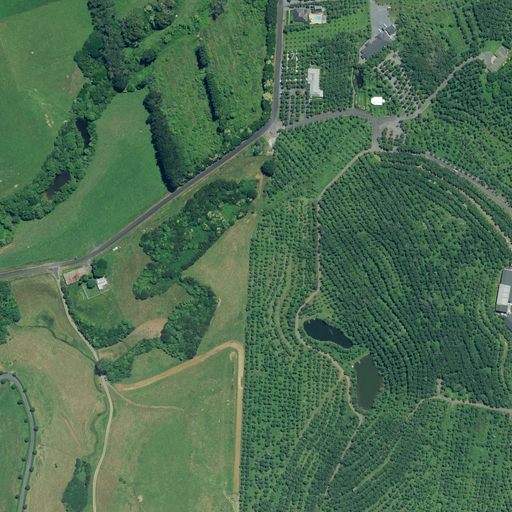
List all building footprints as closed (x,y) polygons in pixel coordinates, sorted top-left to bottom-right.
[(294,9),(293,21),(306,22),(307,9),(294,9)] [(394,27),(387,32),(390,35),(396,30),(394,27)] [(366,46),(360,51),(362,54),(360,56),(363,59),(366,57),(367,59),(391,40),(385,32),(382,34),(380,32),(375,36),(377,38),(371,43),(369,41),(365,44),(366,46)] [(494,62),(488,69),(492,73),(506,58),(504,55),(506,53),(499,47),(492,54),(496,58),(493,61),(494,62)] [(311,84),(310,96),(325,97),(325,91),(319,91),(320,70),(308,69),(307,84),(311,84)] [(370,99),(370,103),(374,105),(382,105),(382,97),(374,97),(370,99)] [(511,269),(504,268),(497,309),(507,311),(508,300),(511,300),(511,269)] [(79,280),(75,270),(64,274),(67,284),(79,280)] [(108,284),(105,277),(96,281),(100,290),(104,289),(103,286),(108,284)] [(511,313),(503,321),(511,330),(511,313)]
